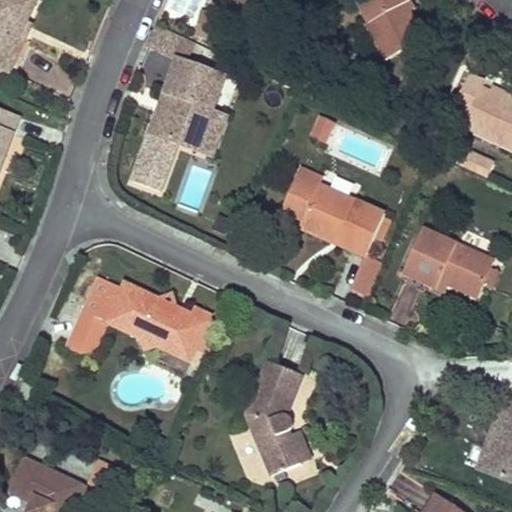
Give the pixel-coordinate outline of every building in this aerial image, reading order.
[(21,38),(28,24),(37,3),(30,0),(0,0),(0,68),(10,73),(25,40),(21,38)] [(276,16),(278,0),(233,0),(232,8),(276,16)] [(425,39),(411,12),(406,5),(411,1),(410,0),(356,0),(369,23),(366,25),(386,61),(425,39)] [(415,9),(411,1),(406,5),(411,12),(415,9)] [(209,27),(211,15),(200,13),(198,24),(209,27)] [(217,28),(219,16),(211,15),(209,27),(217,28)] [(25,40),(32,27),(28,24),(21,38),(25,40)] [(215,41),(217,28),(209,27),(198,24),(195,37),(215,41)] [(188,69),(195,44),(157,26),(147,49),(178,66),(178,65),(188,69)] [(16,75),(31,42),(25,40),(10,73),(16,75)] [(199,156),(213,117),(225,82),(188,69),(178,65),(178,66),(166,99),(171,101),(166,116),(160,114),(134,188),(161,197),(178,149),(199,156)] [(511,151),(511,102),(490,93),(482,89),(485,83),(469,76),(453,111),(468,118),(463,130),(511,151)] [(511,95),(493,87),(490,93),(511,102),(511,95)] [(166,116),(171,101),(166,99),(160,114),(166,116)] [(0,165),(0,160),(0,159),(4,161),(20,118),(0,110),(0,171),(2,166),(0,165)] [(213,161),(227,121),(213,117),(199,156),(213,161)] [(416,143),(421,132),(388,117),(383,129),(416,143)] [(325,144),(334,124),(320,118),(311,138),(325,144)] [(494,165),(463,151),(457,165),(488,179),(494,165)] [(372,246),(384,219),(385,216),(319,187),(322,179),(301,170),(286,205),(306,214),(302,222),(302,223),(339,240),(337,245),(365,258),(366,258),(367,257),(372,246)] [(306,214),(286,205),(282,213),(302,222),(306,214)] [(378,248),(390,222),(384,219),(372,246),(378,248)] [(339,240),(302,223),(299,228),(337,245),(339,240)] [(495,262),(423,230),(404,274),(437,289),(441,282),(448,285),(478,299),(484,287),(491,270),(495,262)] [(369,299),(384,265),(367,257),(366,258),(365,258),(351,291),(369,299)] [(491,290),(498,273),(491,270),(484,287),(491,290)] [(175,317),(155,308),(150,296),(125,284),(123,289),(99,279),(83,314),(96,319),(98,314),(109,319),(107,324),(108,325),(142,340),(144,335),(160,342),(157,347),(199,367),(205,355),(197,351),(211,319),(212,316),(196,309),(193,315),(187,313),(175,317)] [(444,292),(448,285),(441,282),(437,289),(444,292)] [(177,308),(173,294),(160,300),(150,296),(155,308),(175,317),(187,313),(177,308)] [(92,360),(108,325),(107,324),(109,319),(98,314),(96,319),(83,314),(67,349),(92,360)] [(210,357),(225,325),(211,319),(197,351),(205,355),(210,357)] [(157,347),(160,342),(144,335),(142,340),(146,352),(157,347)] [(289,437),(288,433),(292,430),(293,424),(293,422),(291,418),(287,416),(303,376),(268,362),(247,416),(272,477),(301,464),(289,437)] [(27,402),(34,389),(25,385),(18,397),(27,402)] [(511,403),(504,400),(493,431),(500,434),(486,472),(511,481),(511,403)] [(486,472),(500,434),(493,431),(479,469),(486,472)] [(310,460),(299,433),(289,437),(301,464),(310,460)] [(70,511),(71,511),(82,486),(26,460),(10,494),(33,504),(29,511),(70,511)] [(74,511),(89,511),(98,493),(82,486),(71,511),(74,511)] [(461,511),(436,496),(425,511),(461,511)]
